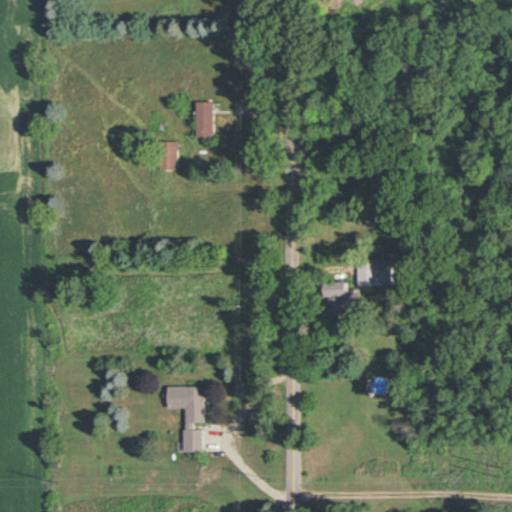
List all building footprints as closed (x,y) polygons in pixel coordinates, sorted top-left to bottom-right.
[(196,139),(213,139),(213,103),(196,103),(196,139)] [(159,171),(177,171),(177,143),(159,143),(159,171)] [(357,262),(357,288),(390,288),(390,262),(357,262)] [(348,284),(323,284),(323,312),(358,312),(358,292),(348,292),(348,284)] [(388,392),(384,379),(371,382),(375,396),(388,392)] [(205,387),(168,387),(167,409),(186,409),(185,453),(203,454),(203,427),(204,427),(205,387)]
